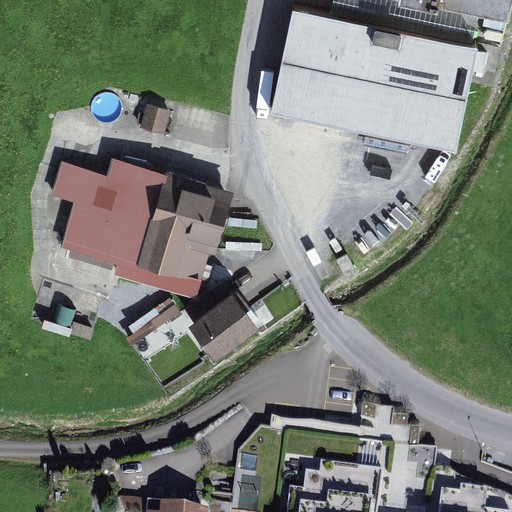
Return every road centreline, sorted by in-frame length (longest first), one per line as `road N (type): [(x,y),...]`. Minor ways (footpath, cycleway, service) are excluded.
road 1 (unclassified): [(0,459),(88,461),(153,450),(350,340)]
road 2 (residential): [(350,340),(314,300),(250,175),(244,74),(260,0)]
road 3 (residential): [(511,429),(480,424),(407,384),(350,340)]
road 4 (track): [(118,142),(250,175)]
